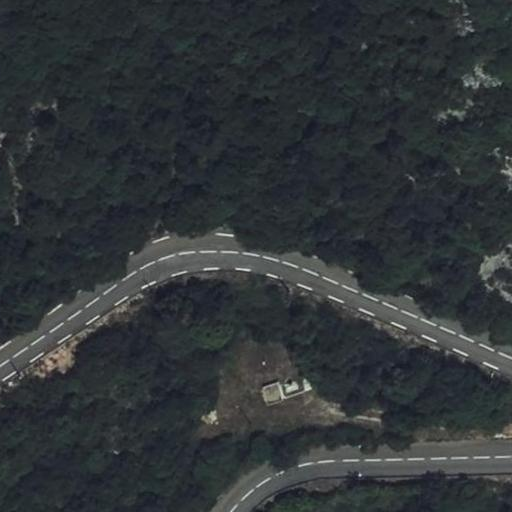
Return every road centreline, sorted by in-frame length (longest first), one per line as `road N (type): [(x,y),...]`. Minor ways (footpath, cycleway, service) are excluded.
road 1 (tertiary): [(511,355),(287,265),(229,250),(177,255),(122,278),(0,366)]
road 2 (tertiary): [(229,511),(263,481),(301,465),(511,456)]
